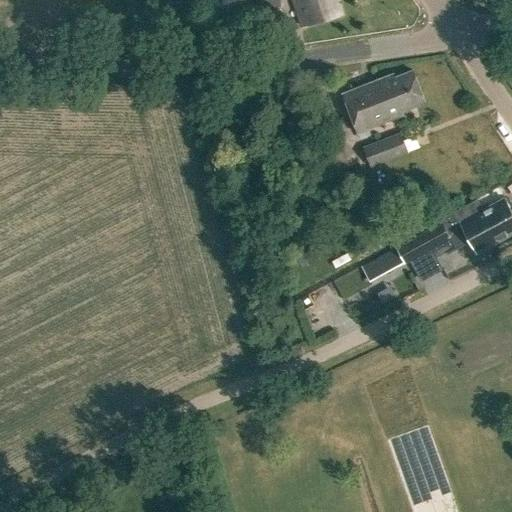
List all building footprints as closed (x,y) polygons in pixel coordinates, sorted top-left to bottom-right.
[(293,0),(302,26),(341,14),(336,0),(293,0)] [(413,70),(395,77),(393,73),(342,94),(357,132),(403,114),(402,111),(425,102),(413,70)] [(407,152),(400,133),(362,148),(370,166),(407,152)] [(375,259),(385,278),(394,273),(392,269),(404,262),(430,249),(435,258),(445,252),(446,254),(470,241),(476,253),(511,233),(511,213),(504,198),(482,210),(477,199),(439,220),(440,223),(396,247),(375,259)] [(326,346),(346,334),(341,326),(321,337),(326,346)]
